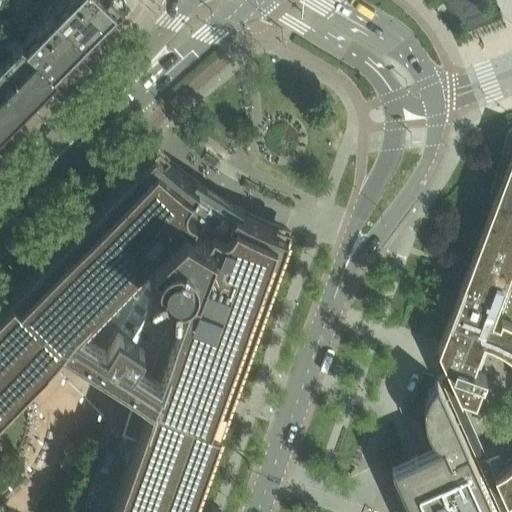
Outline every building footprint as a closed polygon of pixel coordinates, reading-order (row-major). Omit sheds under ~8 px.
[(63,0),(54,9),(55,10),(88,42),(124,5),(125,3),(125,2),(126,1),(126,0),(63,0)] [(88,42),(55,10),(54,9),(23,41),(56,74),(88,42)] [(56,74),(23,41),(0,65),(0,79),(26,105),(56,74)] [(0,131),(26,105),(0,79),(0,131)] [(440,340),(438,347),(439,348),(461,398),(484,339),(506,350),(511,354),(511,460),(507,464),(501,468),(494,471),(511,510),(511,283),(506,281),(511,264),(511,126),(511,127),(509,129),(508,131),(490,192),(496,194),(469,265),(465,275),(440,340)] [(162,153),(158,149),(154,145),(0,302),(0,407),(48,359),(63,343),(71,348),(70,349),(70,350),(69,351),(69,352),(69,353),(69,354),(69,355),(70,356),(70,357),(71,357),(72,358),(72,359),(73,359),(74,359),(75,360),(76,360),(77,359),(77,360),(84,365),(98,374),(101,367),(138,390),(122,434),(137,439),(110,511),(188,511),(289,230),(271,223),(267,221),(264,220),(261,218),(258,217),(255,215),(251,214),(248,212),(245,211),(242,209),(243,207),(195,177),(194,179),(192,178),(188,174),(184,171),(179,167),(175,164),(171,160),(166,157),(162,153)] [(497,511),(437,378),(433,382),(430,386),(428,391),(426,396),(425,401),(424,405),(424,411),(425,416),(426,420),(427,424),(429,428),(431,431),(440,441),(416,452),(408,456),(400,459),(392,463),(396,471),(398,475),(402,486),(404,490),(414,511),(497,511)]
